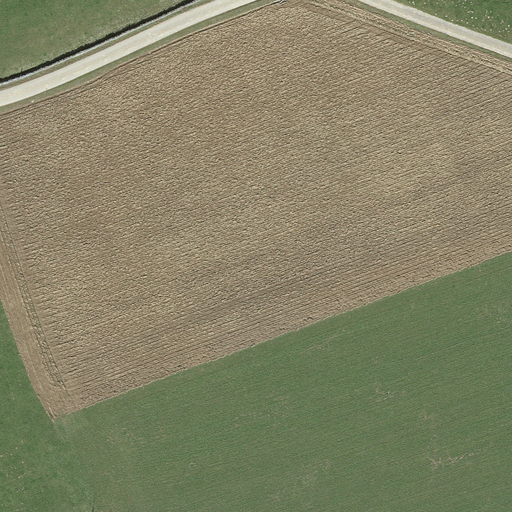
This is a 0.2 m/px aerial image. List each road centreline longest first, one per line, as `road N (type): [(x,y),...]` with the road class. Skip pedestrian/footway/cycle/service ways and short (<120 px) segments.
road 1 (track): [(0,109),(246,0)]
road 2 (track): [(389,0),(511,45)]
